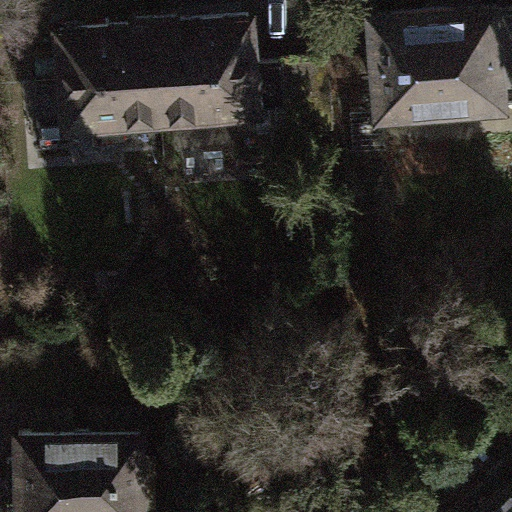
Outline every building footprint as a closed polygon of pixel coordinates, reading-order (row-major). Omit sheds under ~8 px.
[(511,3),(375,14),(382,107),(511,96),(511,3)] [(254,59),(250,12),(156,20),(163,111),(258,103),(260,128),(334,121),(328,53),(254,59)] [(163,111),(156,20),(63,28),(67,74),(37,76),(41,119),(70,117),(70,119),(163,111)] [(91,426),(19,427),(19,489),(0,489),(0,511),(141,511),(141,404),(91,405),(91,426)] [(511,511),(511,474),(472,511),(511,511)] [(365,511),(398,511),(381,495),(365,511)]
